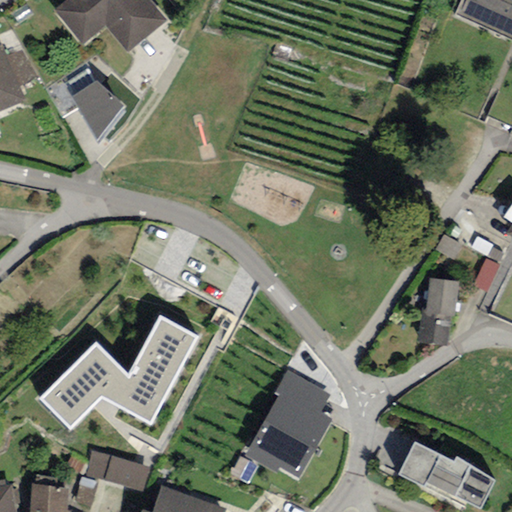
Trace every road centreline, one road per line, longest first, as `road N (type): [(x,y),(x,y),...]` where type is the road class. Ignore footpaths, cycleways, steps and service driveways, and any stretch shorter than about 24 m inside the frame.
road 1 (residential): [(368,405),(227,234),(87,185)]
road 2 (residential): [(511,340),(464,343),(368,405)]
